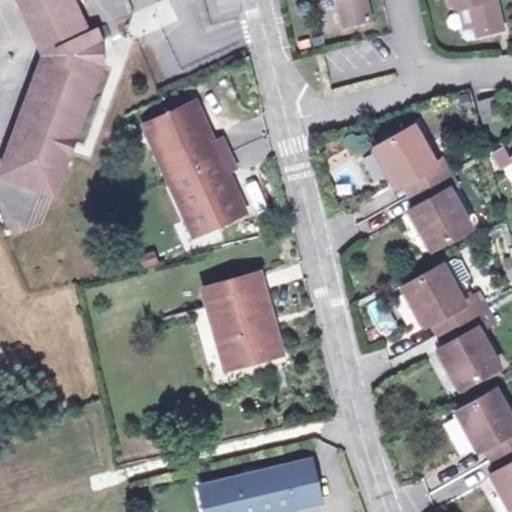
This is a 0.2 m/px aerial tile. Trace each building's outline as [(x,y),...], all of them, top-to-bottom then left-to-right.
[(0,181),(50,200),(98,74),(100,49),(94,36),(85,39),(68,0),(12,0),(42,63),(0,176),(0,181)] [(333,0),(340,24),(365,18),(360,0),(333,0)] [(450,0),(452,7),(468,3),(475,33),(500,27),(493,0),(450,0)] [(491,99),(478,103),(484,127),(497,123),(491,99)] [(185,103),(158,115),(165,132),(143,142),(160,180),(219,153),(213,139),(204,144),(185,103)] [(135,125),(143,142),(165,132),(158,115),(135,125)] [(411,175),(419,190),(442,178),(434,163),(428,166),(408,127),(372,146),(393,185),(411,175)] [(219,153),(160,180),(185,235),(235,212),(216,171),(225,167),(219,153)] [(511,159),(510,162),(505,155),(492,163),(502,178),(511,171),(511,159)] [(448,190),(442,178),(419,190),(425,202),(408,211),(426,246),(461,229),(442,193),(448,190)] [(452,260),(440,267),(450,287),(467,278),(458,261),(452,260)] [(439,315),(447,330),(483,312),(474,296),(459,304),(450,287),(440,267),(439,266),(402,285),(423,324),(439,315)] [(219,369),(260,359),(262,365),(278,362),(257,282),(201,297),(205,316),(217,313),(224,343),(214,345),(219,369)] [(488,321),(483,312),(447,330),(453,341),(436,350),(456,388),(494,369),(473,329),(488,321)] [(492,443),(499,457),(511,450),(511,429),(493,394),(454,413),(475,452),(492,443)] [(446,414),(464,455),(471,452),(453,410),(446,414)] [(511,511),(511,450),(499,457),(505,467),(488,476),(507,511),(511,511)] [(307,459),(280,466),(282,476),(310,470),(307,459)] [(280,466),(205,482),(211,511),(247,511),(286,504),(287,509),(317,502),(310,470),(282,476),(280,466)] [(432,505),(478,488),(473,473),(427,489),(432,505)] [(247,511),(211,511),(205,482),(195,484),(201,511),(273,511),(287,509),(286,504),(247,511)]
